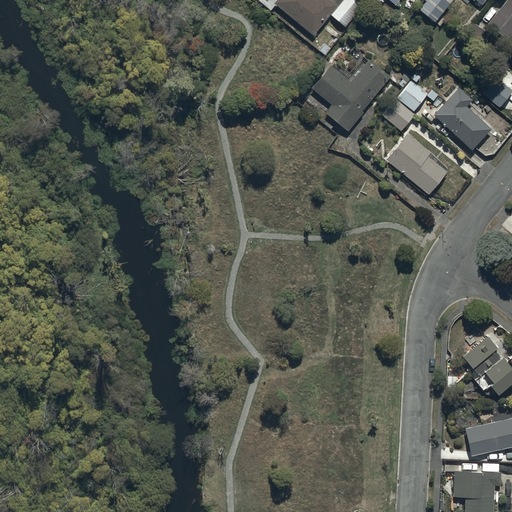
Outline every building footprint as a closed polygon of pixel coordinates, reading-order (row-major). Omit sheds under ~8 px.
[(259,0),(270,9),(276,3),(314,35),(331,14),(346,26),(364,4),(359,0),(341,0),(338,5),(332,0),(259,0)] [(447,0),(425,0),(419,8),(436,21),(450,2),(447,0)] [(511,0),(505,0),(487,21),(509,40),(511,36),(511,0)] [(459,38),(476,52),(489,34),(485,31),(487,29),(479,22),(478,25),(473,21),(459,38)] [(325,110),(348,130),(364,111),(362,110),(390,77),(369,60),(351,80),(330,63),(311,86),(331,103),(325,110)] [(397,97),(414,110),(427,93),(416,83),(417,82),(416,81),(420,76),(415,72),(411,77),(412,78),(397,97)] [(511,92),(511,90),(497,78),(483,94),(500,108),(511,92)] [(460,86),(434,113),(472,149),(492,129),(467,105),(473,99),(460,86)] [(395,97),(381,113),(401,130),(414,113),(395,97)] [(406,132),(385,158),(429,193),(447,170),(427,154),(430,151),(406,132)] [(487,334),(462,355),(471,366),(467,369),(483,388),(488,383),(496,393),(511,379),(511,366),(502,355),(500,356),(493,348),(496,345),(487,334)] [(511,415),(465,427),(471,454),(511,444),(511,415)] [(500,471),(453,469),(452,495),(464,495),(463,511),(492,511),(494,484),(499,484),(500,471)]
